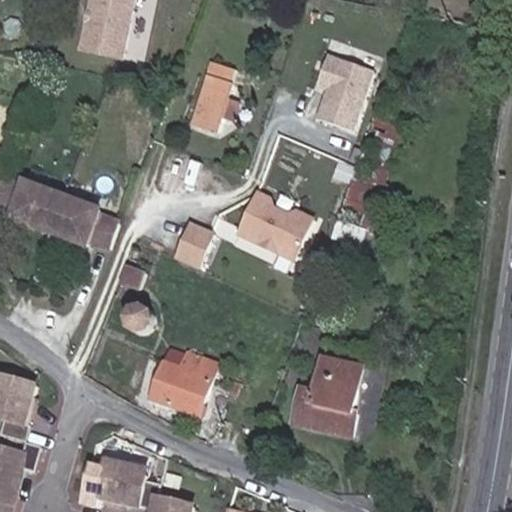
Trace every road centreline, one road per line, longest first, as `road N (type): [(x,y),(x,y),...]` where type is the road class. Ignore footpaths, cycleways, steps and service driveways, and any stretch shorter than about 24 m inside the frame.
road 1 (residential): [(91,389),(164,435),(354,511)]
road 2 (unknown): [(91,389),(141,220),(162,211),(208,213)]
road 3 (secondary): [(490,511),(511,363)]
road 4 (unclassified): [(51,511),(91,389)]
